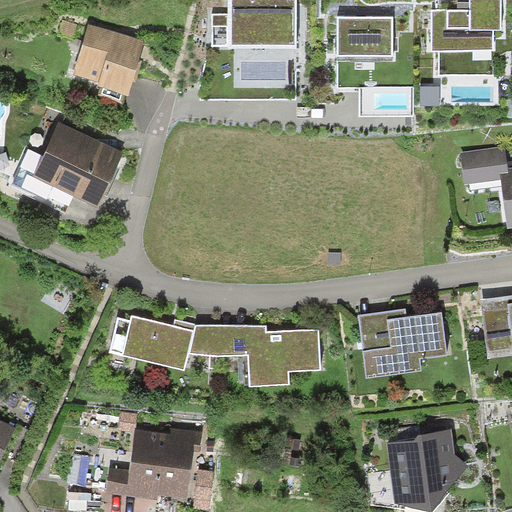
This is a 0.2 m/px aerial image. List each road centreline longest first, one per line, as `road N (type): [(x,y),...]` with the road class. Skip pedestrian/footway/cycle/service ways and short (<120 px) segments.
road 1 (residential): [(114,276),(208,298),(287,299),(511,268)]
road 2 (residential): [(114,276),(0,229)]
